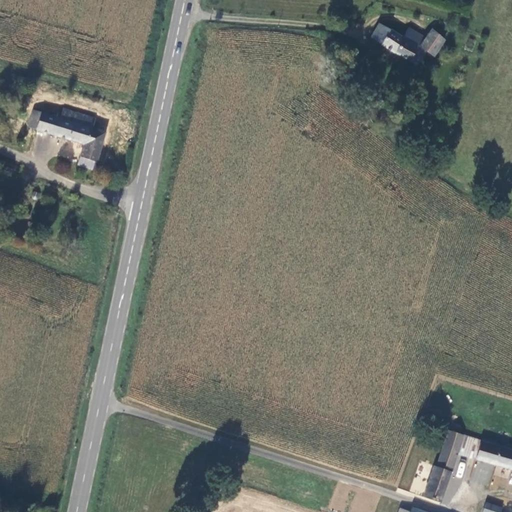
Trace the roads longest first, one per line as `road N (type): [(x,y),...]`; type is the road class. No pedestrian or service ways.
road 1 (secondary): [(141,205),(75,511)]
road 2 (secondary): [(182,0),(141,205)]
road 3 (unclassified): [(141,205),(67,183),(0,149)]
